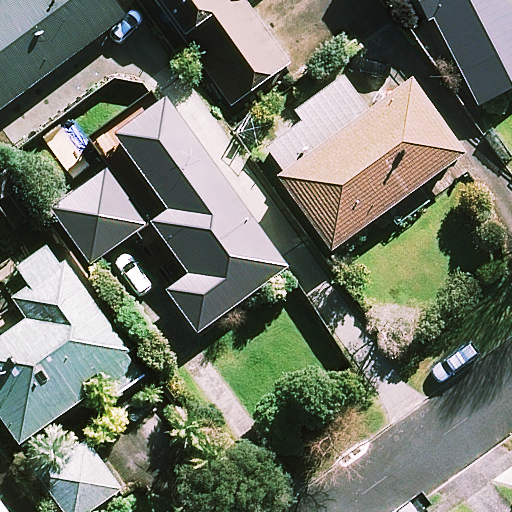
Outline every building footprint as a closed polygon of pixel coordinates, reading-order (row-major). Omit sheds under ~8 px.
[(0,0),(0,106),(124,12),(115,0),(0,0)] [(158,0),(230,101),(287,60),(244,0),(158,0)] [(422,0),(476,102),(511,82),(511,7),(508,0),(422,0)] [(460,151),(406,76),(275,170),(328,245),(460,151)] [(283,266),(157,89),(108,123),(166,205),(149,218),(186,270),(164,286),(195,329),(283,266)] [(143,222),(103,167),(49,206),(89,261),(143,222)] [(142,373),(49,238),(15,261),(31,284),(0,305),(0,415),(17,441),(88,392),(97,405),(142,373)] [(84,511),(120,486),(86,439),(37,474),(64,511),(84,511)] [(8,511),(0,500),(0,511),(8,511)]
